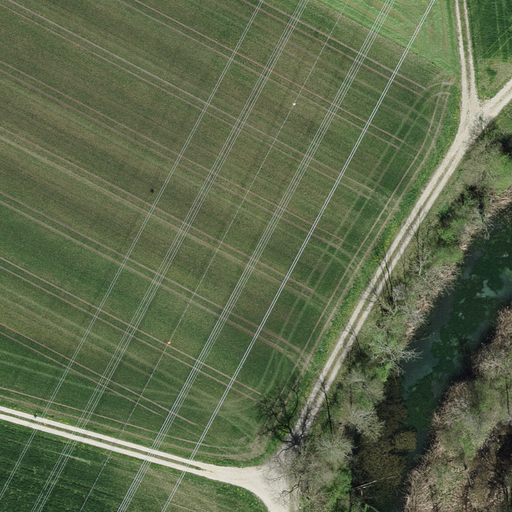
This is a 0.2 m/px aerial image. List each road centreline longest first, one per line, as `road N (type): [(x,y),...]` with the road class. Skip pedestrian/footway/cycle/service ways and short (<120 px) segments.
road 1 (track): [(276,494),(491,113)]
road 2 (track): [(0,412),(276,494)]
